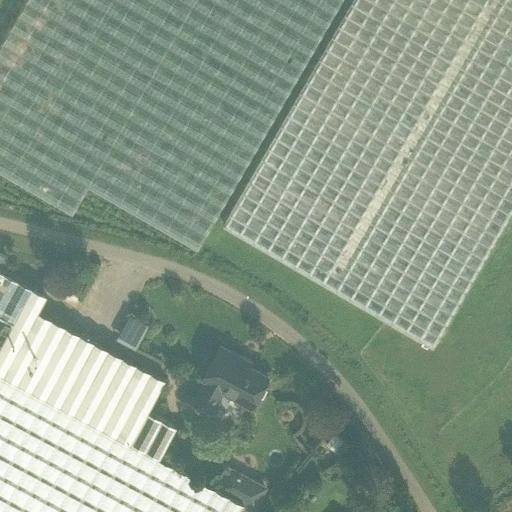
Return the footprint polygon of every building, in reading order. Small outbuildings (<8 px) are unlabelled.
[(25,0),(0,44),(0,169),(72,211),(88,183),(197,246),(339,0),(25,0)] [(511,0),(353,0),(224,224),(433,345),(511,207),(511,0)] [(38,272),(22,263),(16,273),(32,282),(38,272)] [(0,511),(238,511),(241,506),(252,511),(254,507),(256,508),(267,485),(227,464),(215,486),(159,456),(176,424),(148,409),(164,378),(38,310),(47,293),(0,268),(0,511)] [(239,354),(220,344),(203,377),(205,378),(195,399),(213,409),(222,391),(251,407),(268,375),(237,358),(239,354)] [(335,451),(344,440),(335,433),(326,443),(335,451)] [(323,470),(331,479),(347,467),(340,457),(323,470)]
